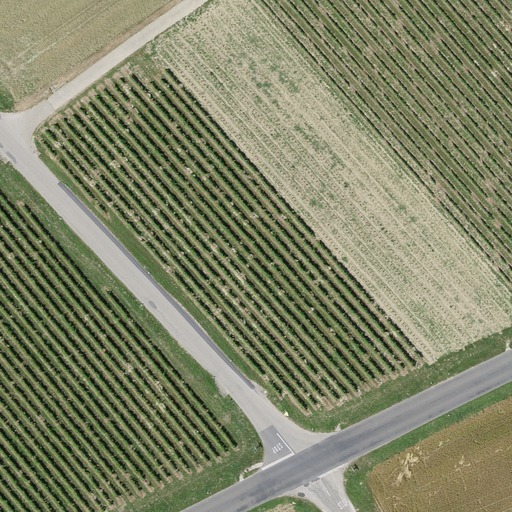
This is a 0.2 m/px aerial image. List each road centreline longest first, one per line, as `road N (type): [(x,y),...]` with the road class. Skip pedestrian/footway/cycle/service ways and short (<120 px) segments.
road 1 (unclassified): [(306,467),(0,132)]
road 2 (track): [(7,139),(198,0)]
road 3 (tertiary): [(306,467),(511,367)]
